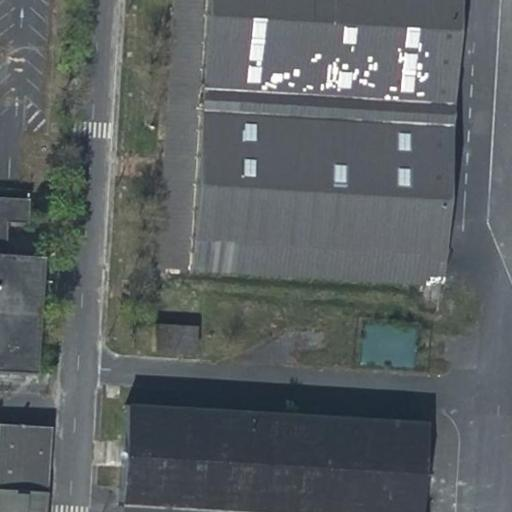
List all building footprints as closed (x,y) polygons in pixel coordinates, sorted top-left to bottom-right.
[(461,0),(191,0),(174,286),(444,299),(461,0)] [(0,247),(6,248),(7,223),(30,224),(31,194),(0,192),(0,247)] [(0,371),(35,373),(41,249),(6,248),(0,247),(0,371)] [(46,422),(0,419),(0,483),(43,486),(46,422)] [(419,511),(424,442),(136,425),(130,511),(419,511)] [(0,511),(41,511),(43,486),(0,483),(0,511)]
